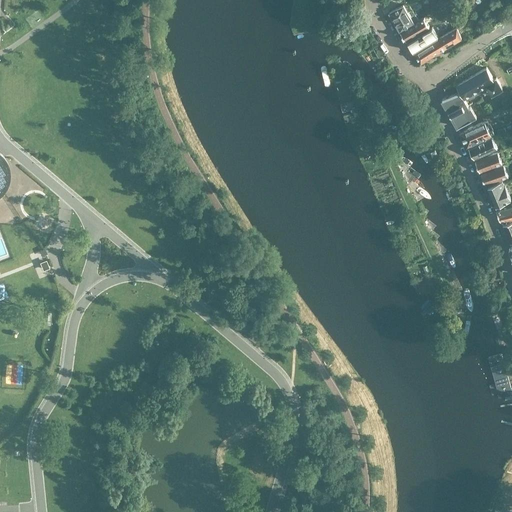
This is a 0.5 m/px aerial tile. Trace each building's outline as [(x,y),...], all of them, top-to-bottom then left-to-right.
[(414,23),(403,5),(389,13),(400,31),(414,23)] [(406,41),(429,26),(423,18),(414,23),(400,31),(406,41)] [(413,51),(439,36),(433,27),(408,42),(413,51)] [(442,50),(462,38),(457,27),(436,40),(442,50)] [(421,63),(442,50),(436,40),(414,53),(421,63)] [(489,61),(456,81),(462,91),(471,87),(471,89),(486,81),(492,91),(504,83),(489,61)] [(467,112),(462,104),(475,98),(471,89),(471,87),(462,91),(442,100),(458,127),(471,119),(470,117),(467,112)] [(402,125),(417,157),(425,153),(410,121),(402,125)] [(492,134),(485,121),(460,133),(467,146),(492,134)] [(474,159),(497,147),(492,137),(469,148),(474,159)] [(502,162),(498,151),(475,161),(480,171),(502,162)] [(508,175),(504,164),(481,173),(486,184),(508,175)] [(511,198),(505,185),(502,180),(488,186),(496,205),(510,199),(510,198),(511,198)] [(511,218),(511,203),(496,210),(501,222),(511,218)] [(511,221),(503,225),(510,243),(511,241),(511,221)] [(50,268),(47,260),(40,263),(44,271),(50,268)] [(511,389),(502,353),(488,357),(497,393),(511,389)]
